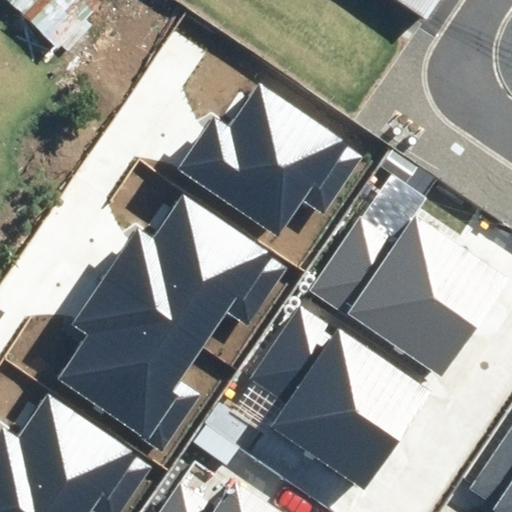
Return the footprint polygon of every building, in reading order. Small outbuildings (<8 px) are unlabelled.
[(0,0),(0,8),(48,52),(94,2),(92,0),(0,0)] [(385,0),(424,26),(441,0),(385,0)] [(155,174),(230,70),(178,32),(109,128),(130,143),(124,151),(155,174)] [(333,143),(243,87),(212,135),(198,126),(168,172),(273,238),(333,143)] [(260,251),(170,194),(140,243),(125,234),(96,280),(200,346),(260,251)] [(382,241),(347,218),(299,288),(425,374),(492,277),(400,215),(382,241)] [(79,338),(48,386),(139,443),(200,346),(96,280),(65,329),(79,338)] [(294,301),(246,372),(280,395),(262,422),(353,484),(420,387),(294,301)] [(168,456),(211,393),(191,379),(148,442),(168,456)] [(84,511),(128,443),(39,387),(8,435),(0,430),(0,495),(26,511),(84,511)] [(511,511),(511,401),(457,478),(506,511),(511,511)] [(204,500),(170,477),(145,511),(278,511),(222,474),(204,500)] [(0,511),(26,511),(0,495),(0,511)]
